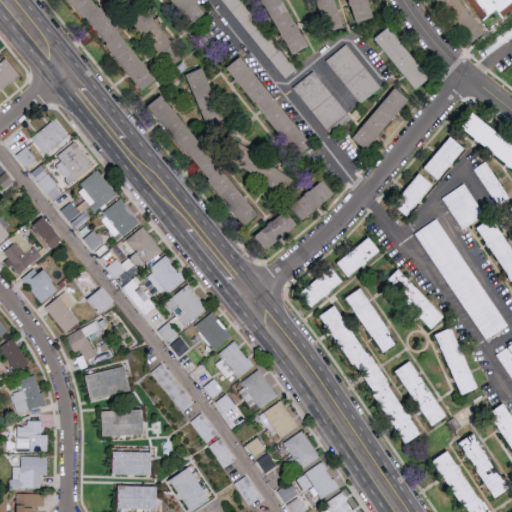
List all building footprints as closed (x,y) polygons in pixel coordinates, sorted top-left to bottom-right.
[(159,79),(97,0),(73,0),(145,90),(159,79)] [(209,11),(199,0),(172,0),(195,24),(209,11)] [(221,0),(284,78),(295,70),(238,0),(221,0)] [(266,0),(292,54),(309,46),(287,0),(266,0)] [(338,0),(319,0),(324,13),(341,7),(338,0)] [(375,18),(369,0),(350,0),(356,23),(375,18)] [(511,0),(469,0),(483,20),(495,12),(500,19),(511,10),(511,0)] [(416,90),(432,80),(394,25),(379,36),(416,90)] [(361,103),(382,87),(347,44),(326,61),(361,103)] [(231,66),(292,150),(308,139),(246,55),(231,66)] [(0,91),(21,75),(6,58),(0,62),(0,91)] [(189,74),(211,130),(228,123),(207,67),(189,74)] [(291,88),(326,130),(346,113),(312,71),(291,88)] [(354,142),(370,153),(410,97),(395,86),(354,142)] [(261,215),(166,94),(152,105),(247,226),(261,215)] [(511,164),(511,140),(478,114),(466,129),(511,164)] [(44,154),(69,137),(58,119),(32,136),(44,154)] [(427,166),(440,179),(468,148),(454,136),(427,166)] [(54,155),(69,182),(93,169),(78,142),(54,155)] [(16,154),(25,167),(36,159),(27,147),(16,154)] [(261,158),(256,166),(269,175),(265,180),(285,194),(296,179),(277,166),(276,168),(261,158)] [(510,196),(485,161),(473,169),(497,205),(510,196)] [(79,184),(85,191),(80,195),(94,212),(117,194),(97,169),(79,184)] [(0,176),(0,182),(6,189),(15,181),(7,171),(0,176)] [(409,215),(436,186),(422,173),(395,203),(409,215)] [(337,193),(325,179),(295,205),(307,220),(337,193)] [(442,197),(460,230),(483,217),(465,184),(442,197)] [(139,223),(122,198),(100,213),(116,238),(139,223)] [(258,235),(270,249),(300,225),(288,210),(258,235)] [(0,243),(10,234),(5,228),(9,225),(0,214),(0,243)] [(65,239),(47,217),(36,226),(54,248),(65,239)] [(481,227),(511,276),(511,241),(496,217),(481,227)] [(484,341),(507,327),(440,218),(417,232),(484,341)] [(130,245),(126,247),(139,267),(162,253),(146,226),(126,238),(130,245)] [(84,238),(92,251),(96,248),(101,254),(108,250),(95,231),(84,238)] [(384,251),(372,237),(338,264),(349,279),(384,251)] [(7,261),(20,275),(42,254),(34,246),(25,254),(14,242),(3,252),(9,259),(7,261)] [(187,278),(166,255),(150,271),(170,293),(187,278)] [(314,295),(309,299),(315,307),(346,281),(335,267),(308,289),(314,295)] [(39,274),(34,268),(21,279),(41,304),(60,288),(45,269),(39,274)] [(120,288),(146,315),(157,305),(138,284),(141,281),(129,268),(118,278),(124,284),(120,288)] [(186,325),(209,310),(191,284),(166,301),(175,314),(177,313),(186,325)] [(436,327),(448,316),(418,286),(407,297),(436,327)] [(351,296),(385,353),(400,344),(366,287),(351,296)] [(103,313),(114,302),(101,288),(90,298),(103,313)] [(69,309),(76,303),(64,291),(45,309),(67,333),(80,320),(69,309)] [(421,436),(342,304),(322,316),(352,366),(359,362),(378,394),(376,395),(406,445),(421,436)] [(215,350),(233,336),(214,312),(196,325),(215,350)] [(0,336),(8,331),(0,319),(0,336)] [(67,333),(73,352),(82,349),(85,360),(97,356),(92,340),(101,337),(97,323),(67,333)] [(481,388),(455,327),(439,334),(464,395),(481,388)] [(179,357),(189,349),(181,337),(170,345),(179,357)] [(0,346),(0,353),(10,374),(29,364),(16,339),(0,346)] [(255,365),(236,341),(219,354),(223,359),(216,364),(227,379),(234,373),(238,378),(255,365)] [(511,344),(496,354),(511,379),(511,344)] [(433,426),(448,417),(414,360),(399,370),(433,426)] [(192,405),(166,362),(153,370),(171,399),(172,399),(180,412),(192,405)] [(88,375),(94,400),(134,390),(128,365),(88,375)] [(241,392),(250,407),(257,403),(260,407),(278,396),(261,369),(242,381),(247,389),(241,392)] [(46,403),(34,375),(21,381),(24,389),(12,394),(20,414),(46,403)] [(244,420),(228,393),(216,401),(232,427),(244,420)] [(278,439),(299,428),(285,401),(264,412),(278,439)] [(511,440),(511,402),(511,401),(495,410),(511,440)] [(146,409),(105,410),(105,435),(147,434),(146,409)] [(205,443),(218,435),(204,413),(191,421),(205,443)] [(17,450),(49,451),(49,435),(43,434),(43,421),(28,420),(28,426),(18,426),(17,450)] [(302,469),(320,458),(304,431),(286,442),(302,469)] [(463,442),(497,498),(511,489),(478,433),(463,442)] [(235,461),(223,438),(211,445),(223,467),(235,461)] [(253,456),(266,450),(260,438),(247,444),(253,456)] [(114,474),(155,475),(155,452),(115,451),(114,474)] [(258,460),(265,472),(277,466),(269,453),(258,460)] [(13,488),(42,488),(42,475),(49,475),(49,457),(22,456),(21,467),(13,467),(13,488)] [(323,498),(340,487),(324,462),(298,479),(306,492),(315,486),(323,498)] [(173,479),(195,511),(196,511),(214,500),(191,467),(173,479)] [(235,484),(249,505),(261,497),(247,476),(235,484)] [(298,496),(300,495),(292,482),(278,491),(290,511),(303,511),(307,510),(298,496)] [(160,509),(161,486),(121,485),(120,509),(160,509)] [(357,511),(344,492),(325,504),(330,511),(357,511)] [(18,511),(37,511),(37,506),(45,506),(45,493),(19,494),(18,511)]
